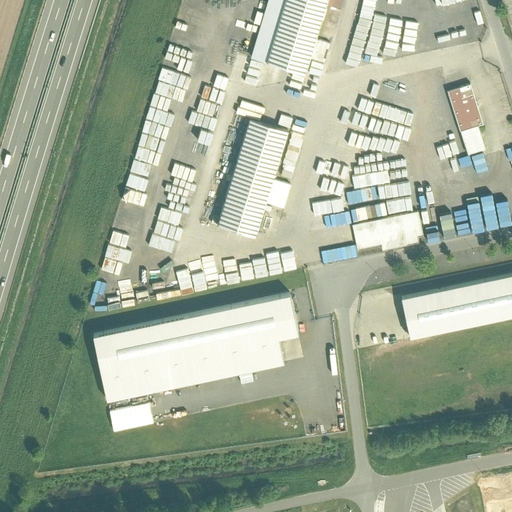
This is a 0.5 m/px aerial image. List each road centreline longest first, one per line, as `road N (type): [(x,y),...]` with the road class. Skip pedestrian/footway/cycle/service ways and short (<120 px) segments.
road 1 (residential): [(511,228),(338,276),(363,487)]
road 2 (motorway): [(0,276),(84,0)]
road 3 (motorway): [(63,0),(0,204)]
road 4 (residential): [(511,457),(363,487)]
road 5 (residential): [(363,487),(243,511)]
